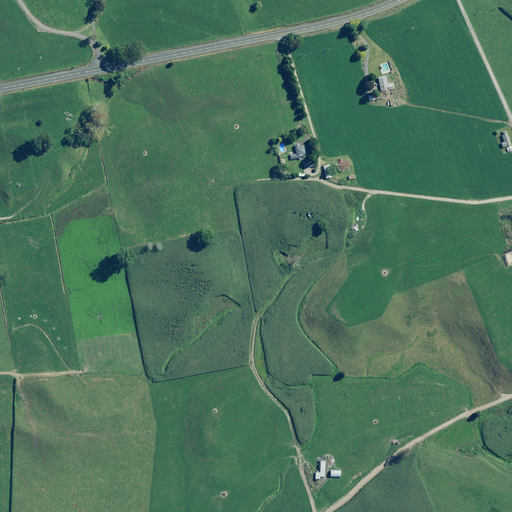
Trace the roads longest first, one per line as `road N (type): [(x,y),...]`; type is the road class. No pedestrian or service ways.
road 1 (track): [(318,178),(342,190),(363,221),(291,279),(258,332),(257,376),(291,414),(310,461),(316,511)]
road 2 (primary): [(400,0),(282,34),(0,88)]
